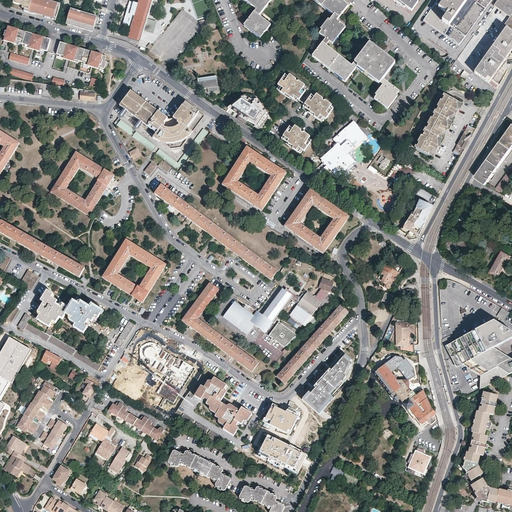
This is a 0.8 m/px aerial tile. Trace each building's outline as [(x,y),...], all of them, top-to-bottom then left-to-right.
[(13,0),(12,3),(22,6),(22,9),(24,9),(34,12),(33,13),(41,15),(41,14),(48,16),(53,17),(54,15),(56,16),(59,5),(57,5),(57,2),(49,0),(49,2),(45,1),(45,0),(13,0)] [(139,0),(138,4),(134,3),(133,7),(127,6),(127,7),(128,7),(123,24),(132,26),(128,38),(139,41),(142,30),(146,19),(151,0),(139,0)] [(241,0),(259,14),(247,30),(263,43),(274,30),(262,20),(274,5),(268,0),(311,0),(337,20),(333,25),(332,24),(324,34),(325,35),(323,38),(329,43),(318,57),(351,82),(363,68),(385,85),(386,84),(389,86),(381,96),(382,97),(380,100),(393,110),(403,98),(402,96),(404,93),(392,83),(393,82),(389,79),(396,70),(370,51),(355,70),(329,50),(332,46),(336,48),(349,32),(340,25),(351,10),(339,0),(241,0)] [(392,0),(393,0),(404,8),(405,6),(411,11),(418,1),(416,0),(392,0)] [(437,0),(425,17),(461,42),(491,0),(437,0)] [(511,0),(497,0),(494,5),(510,17),(503,26),(506,28),(474,72),(489,83),(490,81),(492,78),(495,74),(500,66),(506,58),(511,51),(511,49),(511,0)] [(91,31),(96,16),(88,14),(88,16),(85,15),(85,13),(70,9),(70,8),(65,24),(70,25),(71,24),(73,24),(73,26),(77,27),(77,25),(80,26),(79,28),(84,29),(85,28),(87,28),(87,30),(91,31)] [(461,42),(425,17),(423,20),(459,45),(461,42)] [(146,19),(142,30),(153,33),(156,22),(146,19)] [(18,29),(6,25),(5,30),(3,29),(1,39),(6,40),(9,41),(10,39),(13,40),(31,46),(30,48),(33,48),(34,46),(37,48),(44,50),(48,38),(39,35),(18,29)] [(61,42),(60,41),(56,53),(63,55),(67,56),(66,58),(69,59),(70,57),(73,58),(87,62),(91,64),(90,66),(93,67),(94,64),(97,66),(105,68),(106,61),(107,60),(103,59),(105,55),(85,49),(69,44),(61,42)] [(27,57),(9,51),(7,58),(25,63),(27,57)] [(29,79),(31,73),(8,66),(6,72),(29,79)] [(464,70),(460,75),(464,79),(468,74),(464,70)] [(295,79),(286,73),(275,89),(284,95),(285,94),(288,89),(291,91),(289,93),(298,100),(307,88),(298,81),(297,82),(294,80),(295,79)] [(60,85),(62,79),(51,75),(49,82),(60,85)] [(94,86),(97,78),(96,78),(90,76),(88,84),(94,86)] [(216,76),(197,79),(198,87),(201,86),(201,88),(201,89),(207,88),(208,93),(218,91),(216,76)] [(95,101),(96,93),(89,92),(89,90),(85,90),(84,92),(82,92),(81,100),(82,100),(95,101)] [(169,126),(163,134),(167,137),(188,109),(184,106),(183,106),(171,121),(160,113),(155,109),(150,105),(141,98),(131,91),(128,95),(169,126)] [(321,100),(322,99),(313,92),(304,104),(310,108),(313,111),(315,108),(318,110),(314,115),(313,116),(323,123),(334,107),(325,101),(324,102),(321,100)] [(436,152),(436,151),(434,149),(435,146),(438,148),(438,146),(439,143),(438,141),(437,139),(438,138),(439,138),(441,137),(442,137),(445,135),(447,133),(444,132),(445,129),(448,130),(449,128),(449,127),(448,124),(447,121),(448,120),(449,120),(452,119),(453,118),(454,118),(456,116),(454,114),(456,111),(458,112),(458,111),(458,109),(458,106),(457,104),(458,103),(439,92),(409,145),(428,156),(428,155),(433,154),(436,152)] [(128,95),(118,108),(155,136),(156,135),(160,138),(163,134),(169,126),(128,95)] [(245,95),(229,110),(259,130),(269,116),(257,99),(255,101),(245,95)] [(167,137),(163,142),(171,148),(181,146),(201,119),(199,118),(194,114),(189,110),(188,109),(167,137)] [(134,129),(121,119),(117,124),(130,134),(134,129)] [(320,159),(337,178),(354,163),(347,154),(367,137),(353,122),(333,139),(337,144),(320,159)] [(300,130),(291,124),(283,136),(288,140),(292,143),(294,139),(297,141),(293,147),(292,149),(301,155),(312,139),(303,133),(303,134),(300,132),(300,130)] [(511,148),(511,125),(508,131),(494,150),(482,167),(476,177),(486,184),(511,148)] [(178,162),(160,148),(156,154),(179,171),(209,132),(204,128),(178,162)] [(460,157),(474,129),(473,129),(473,130),(467,128),(454,152),(459,155),(458,156),(460,157)] [(461,157),(476,130),(474,129),(460,157),(461,157)] [(0,174),(19,143),(0,130),(0,174)] [(157,146),(137,131),(133,136),(152,150),(153,151),(157,146)] [(211,132),(207,137),(228,153),(232,148),(228,145),(222,140),(216,136),(213,133),(211,132)] [(156,135),(155,136),(163,142),(167,137),(163,134),(160,138),(156,135)] [(292,143),(288,140),(287,143),(293,147),(297,141),(294,139),(292,143)] [(142,155),(137,147),(129,152),(130,154),(133,158),(133,159),(142,155)] [(261,211),(286,173),(268,161),(246,147),(222,185),(261,211)] [(108,186),(111,182),(115,176),(76,152),(50,192),(89,216),(94,208),(108,186)] [(381,155),(377,161),(379,162),(381,163),(379,166),(384,169),(390,160),(385,157),(385,158),(381,155)] [(162,160),(158,166),(167,173),(171,167),(162,160)] [(144,171),(150,175),(157,166),(151,162),(144,171)] [(503,192),(511,178),(511,165),(496,187),(503,192)] [(161,184),(155,193),(161,198),(191,220),(214,238),(237,255),(260,272),(271,280),(278,271),(161,184)] [(420,187),(416,193),(421,196),(425,190),(420,187)] [(348,217),(343,213),(317,195),(310,190),(284,226),(323,253),(348,217)] [(429,200),(432,195),(425,190),(421,196),(429,200)] [(423,223),(431,206),(419,200),(412,215),(410,214),(401,227),(414,236),(421,225),(423,223)] [(2,220),(0,222),(0,232),(35,252),(58,265),(79,277),(85,267),(2,220)] [(414,236),(401,227),(398,229),(398,230),(400,232),(402,233),(404,234),(406,235),(408,236),(411,236),(413,236),(414,236)] [(457,246),(459,245),(460,245),(464,247),(465,248),(465,249),(466,253),(470,254),(471,254),(472,253),(474,250),(473,246),(469,245),(468,244),(469,243),(468,240),(467,240),(467,239),(461,238),(459,239),(458,238),(454,239),(454,241),(451,240),(448,243),(448,248),(453,250),(456,247),(457,246)] [(126,239),(105,273),(104,275),(103,277),(112,283),(133,296),(143,302),(166,264),(126,239)] [(392,249),(384,259),(387,261),(386,263),(387,264),(388,264),(391,262),(393,262),(394,262),(395,259),(395,257),(395,255),(395,254),(395,252),(394,251),(393,250),(392,249)] [(494,266),(493,269),(490,273),(498,278),(511,256),(503,251),(502,253),(498,259),(494,266)] [(0,271),(3,273),(10,259),(3,256),(0,263),(0,271)] [(381,273),(381,274),(384,275),(381,280),(384,284),(384,285),(387,287),(388,287),(389,287),(390,286),(390,285),(393,280),(393,279),(393,278),(392,277),(393,275),(394,275),(396,271),(385,265),(382,270),(383,270),(381,273)] [(32,289),(39,276),(28,269),(20,283),(28,287),(32,289)] [(312,314),(327,293),(328,291),(329,291),(330,292),(334,282),(322,278),(318,287),(321,288),(316,295),(315,297),(313,296),(306,291),(304,294),(303,296),(304,297),(303,299),(302,298),(299,296),(298,295),(297,296),(296,298),(299,301),(298,303),(289,314),(290,315),(286,321),(296,328),(300,322),(301,324),(310,312),(312,314)] [(382,288),(368,281),(366,284),(381,290),(382,288)] [(219,289),(210,282),(182,320),(191,327),(206,338),(232,357),(251,372),(258,363),(198,318),(219,289)] [(254,316),(250,321),(254,324),(256,326),(265,332),(272,322),(290,297),(292,295),(294,293),(294,292),(289,288),(288,289),(287,291),(285,290),(287,288),(286,288),(285,290),(282,288),(272,301),(263,314),(262,314),(258,311),(254,316)] [(46,324),(49,326),(50,327),(53,320),(56,322),(60,316),(63,318),(65,313),(72,317),(70,320),(79,325),(77,329),(84,333),(88,327),(85,326),(88,320),(92,322),(96,316),(98,318),(102,311),(95,307),(90,308),(81,303),(80,306),(74,302),(69,308),(63,305),(62,307),(55,303),(57,300),(51,296),(53,294),(47,290),(41,300),(44,302),(38,311),(41,313),(37,319),(46,324)] [(393,296),(386,292),(382,300),(389,304),(393,296)] [(298,303),(299,301),(296,298),(292,295),(290,297),(298,303)] [(254,316),(234,302),(223,316),(247,334),(254,324),(250,321),(254,316)] [(340,305),(276,376),(285,383),(315,350),(332,330),(349,312),(340,305)] [(4,318),(12,323),(20,310),(13,306),(4,318)] [(505,320),(509,314),(502,309),(498,316),(505,320)] [(18,326),(23,330),(25,326),(28,322),(31,317),(26,314),(18,326)] [(115,344),(121,348),(135,325),(129,321),(115,344)] [(52,332),(47,329),(45,333),(28,322),(25,326),(47,340),(48,339),(98,370),(101,364),(52,333),(52,332)] [(284,347),(296,335),(284,326),(283,327),(281,326),(282,324),(278,322),(268,335),(272,338),(270,339),(273,341),(274,340),(284,347)] [(401,352),(414,354),(414,349),(414,345),(411,345),(411,341),(412,341),(412,337),(414,337),(414,323),(396,323),(397,346),(401,346),(401,352)] [(511,335),(494,324),(493,324),(447,347),(457,367),(462,364),(463,364),(464,364),(482,376),(482,389),(511,373),(511,335)] [(151,331),(135,355),(152,366),(168,343),(151,331)] [(28,368),(32,360),(30,352),(9,338),(4,340),(0,346),(0,434),(1,433),(9,420),(6,418),(15,400),(13,388),(10,388),(7,376),(23,371),(23,370),(28,368)] [(57,365),(61,359),(52,354),(47,351),(43,359),(43,361),(47,363),(49,360),(53,362),(51,366),(55,369),(57,365)] [(304,394),(308,397),(305,401),(316,410),(335,390),(332,388),(340,380),(342,382),(345,378),(343,376),(348,371),(346,369),(351,364),(353,359),(343,351),(331,364),(318,379),(316,382),(315,381),(312,386),(307,391),(304,394)] [(196,364),(181,355),(154,401),(170,410),(196,364)] [(65,361),(61,359),(57,365),(62,368),(65,361)] [(343,376),(345,378),(351,364),(346,369),(348,371),(343,376)] [(424,393),(423,389),(416,394),(413,390),(411,391),(409,388),(402,379),(396,380),(385,364),(378,370),(407,409),(410,407),(422,424),(423,423),(426,428),(431,424),(430,422),(428,420),(436,414),(433,409),(431,405),(428,400),(424,393)] [(112,385),(119,373),(113,369),(106,381),(112,385)] [(77,374),(73,371),(69,378),(74,380),(74,379),(76,375),(77,374)] [(201,385),(195,395),(201,399),(203,396),(208,400),(206,403),(212,407),(210,410),(216,414),(215,416),(221,420),(219,423),(225,426),(223,429),(233,435),(237,430),(234,428),(238,422),(241,424),(245,418),(247,420),(251,414),(241,408),(239,410),(235,408),(230,405),(228,408),(219,402),(225,393),(222,391),(226,385),(214,378),(211,383),(208,381),(204,387),(201,385)] [(95,383),(87,379),(85,382),(89,385),(83,394),(90,398),(95,388),(97,385),(95,383)] [(332,388),(335,390),(342,382),(340,380),(332,388)] [(55,387),(45,381),(43,384),(53,390),(55,387)] [(53,390),(43,384),(43,385),(44,386),(41,392),(48,396),(51,398),(55,392),(53,391),(53,390)] [(321,414),(339,394),(335,390),(316,410),(321,414)] [(41,392),(39,391),(36,397),(51,406),(53,403),(46,399),(48,396),(41,392)] [(471,474),(470,474),(472,479),(483,472),(479,464),(479,463),(478,461),(478,460),(480,453),(483,454),(485,446),(487,447),(489,443),(486,442),(488,434),(487,434),(486,434),(485,433),(485,432),(486,428),(490,429),(493,421),(488,419),(490,414),(493,415),(495,407),(498,408),(499,404),(496,403),(498,396),(484,392),(484,393),(483,397),(485,398),(484,401),(482,400),(481,403),(483,404),(482,407),(480,407),(479,411),(477,411),(477,413),(478,415),(477,418),(476,417),(475,420),(477,420),(476,424),(474,423),(474,425),(475,426),(475,429),(473,428),(473,431),(474,431),(473,435),(475,436),(474,439),(472,439),(471,444),(473,444),(472,448),(470,447),(469,450),(468,450),(466,455),(468,456),(467,459),(465,459),(464,462),(464,463),(465,464),(467,467),(465,468),(468,471),(469,471),(471,474)] [(51,406),(36,397),(32,403),(40,408),(41,408),(42,406),(49,410),(50,409),(51,406)] [(154,423),(149,418),(143,415),(140,419),(131,413),(129,413),(128,413),(129,409),(123,405),(118,402),(115,404),(113,403),(109,410),(114,414),(114,412),(121,417),(121,418),(138,428),(138,427),(145,432),(145,433),(154,438),(155,437),(158,440),(165,429),(160,427),(157,429),(153,427),(154,423)] [(32,403),(31,403),(28,409),(43,418),(45,415),(39,411),(40,408),(32,403)] [(271,405),(263,421),(289,434),(297,418),(271,405)] [(28,409),(23,406),(19,412),(24,415),(28,409)] [(43,418),(28,409),(24,415),(25,415),(33,420),(34,417),(41,422),(42,421),(43,418)] [(183,413),(180,419),(191,426),(194,420),(183,413)] [(33,420),(25,415),(21,421),(36,431),(38,428),(38,427),(32,423),(33,420)] [(68,425),(59,420),(57,423),(52,419),(51,420),(50,423),(64,431),(68,425)] [(36,431),(21,421),(17,427),(26,433),(28,430),(34,434),(35,433),(36,431)] [(197,422),(193,427),(204,434),(208,429),(197,422)] [(64,431),(50,423),(48,425),(48,426),(53,430),(52,432),(60,438),(64,431)] [(90,433),(103,441),(105,438),(106,434),(108,431),(105,429),(104,431),(101,429),(102,427),(96,423),(90,433)] [(210,430),(207,436),(218,443),(221,437),(210,430)] [(60,438),(52,432),(50,435),(44,431),(44,432),(42,435),(57,444),(60,438)] [(25,442),(14,435),(5,450),(13,455),(19,459),(23,462),(26,457),(21,454),(24,449),(22,448),(25,442)] [(57,444),(42,435),(41,438),(40,438),(46,442),(44,444),(53,450),(57,444)] [(306,455),(269,437),(260,453),(298,472),(306,455)] [(109,440),(105,438),(103,441),(96,452),(108,460),(116,447),(109,443),(107,442),(109,440)] [(126,456),(129,450),(122,446),(110,467),(118,472),(126,460),(126,456)] [(423,473),(430,457),(422,454),(424,450),(417,447),(414,454),(411,453),(410,456),(411,457),(410,460),(408,459),(407,462),(410,464),(409,467),(416,470),(423,473)] [(168,461),(168,463),(171,464),(171,463),(175,465),(174,466),(176,467),(178,467),(179,464),(180,462),(184,464),(183,465),(185,466),(187,465),(187,467),(193,470),(194,469),(197,471),(197,472),(200,473),(200,472),(204,474),(203,475),(209,478),(211,477),(211,479),(213,480),(214,479),(217,481),(216,483),(215,485),(216,487),(218,488),(218,487),(222,489),(221,490),(223,491),(225,490),(230,480),(230,478),(228,477),(225,476),(224,476),(223,475),(221,474),(223,470),(222,469),(221,468),(219,467),(218,466),(216,467),(215,465),(211,463),(209,464),(208,462),(206,461),(204,460),(201,458),(199,458),(199,457),(194,454),(192,455),(192,453),(191,453),(189,453),(189,452),(187,451),(185,452),(184,455),(182,454),(180,454),(179,453),(177,452),(175,450),(173,451),(168,461)] [(144,457),(142,456),(138,461),(134,466),(143,471),(150,461),(153,457),(146,454),(144,457)] [(27,474),(31,467),(23,462),(19,459),(13,455),(5,469),(17,477),(21,470),(27,474)] [(61,465),(53,476),(54,477),(53,479),(57,482),(62,485),(71,471),(61,465)] [(141,474),(143,471),(134,466),(132,469),(141,474)] [(332,473),(330,479),(338,482),(343,470),(333,466),(331,473),(332,473)] [(496,500),(499,488),(490,485),(489,484),(487,484),(483,476),(472,483),(476,489),(477,492),(476,493),(477,493),(477,494),(481,497),(482,498),(483,498),(484,498),(484,499),(485,497),(488,498),(488,499),(496,501),(496,500)] [(74,491),(75,489),(82,493),(87,485),(77,478),(70,489),(74,491)] [(511,485),(507,484),(506,489),(500,487),(499,488),(496,500),(499,500),(499,498),(502,499),(502,501),(506,502),(506,500),(509,501),(508,503),(511,503),(511,485)] [(270,493),(265,490),(263,491),(263,489),(262,489),(259,487),(258,487),(256,487),(255,491),(253,490),(251,490),(250,489),(249,488),(246,486),(244,487),(239,497),(240,499),(242,500),(242,499),(246,501),(245,502),(248,503),(249,502),(250,500),(251,498),(255,500),(254,501),(256,502),(258,501),(259,503),(263,505),(265,505),(265,506),(268,508),(268,506),(272,508),(271,510),(269,511),(282,511),(285,507),(284,505),(281,504),(280,503),(278,504),(277,502),(275,501),(277,498),(276,496),(275,495),(274,496),(273,494),(272,494),(270,494),(270,493)] [(101,507),(107,511),(114,501),(107,497),(108,495),(100,491),(95,499),(102,504),(101,507)] [(396,498),(388,495),(386,500),(393,504),(396,498)] [(398,499),(396,498),(393,504),(401,507),(403,502),(399,500),(398,499)] [(52,510),(57,501),(55,499),(49,508),(52,510)] [(114,501),(107,511),(108,511),(121,511),(122,511),(120,509),(122,505),(114,500),(114,501)] [(59,502),(57,501),(52,510),(55,511),(57,511),(58,511),(59,511),(66,511),(70,506),(65,503),(64,502),(63,503),(62,502),(61,503),(59,502)]
